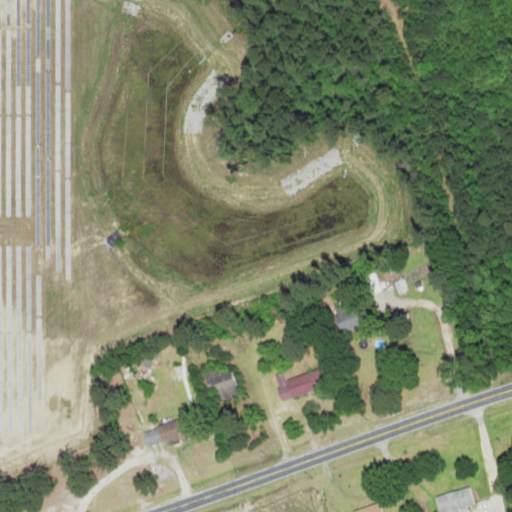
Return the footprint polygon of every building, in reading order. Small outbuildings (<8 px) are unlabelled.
[(332,310),(338,333),(369,324),(362,301),(332,310)] [(204,374),(212,404),(238,398),(230,367),(204,374)] [(284,384),(292,401),(323,387),(315,370),(284,384)] [(141,431),(146,448),(197,434),(192,417),(141,431)] [(434,496),(438,511),(458,511),(457,508),(473,504),(468,487),(434,496)] [(351,511),(380,511),(377,502),(351,511)]
